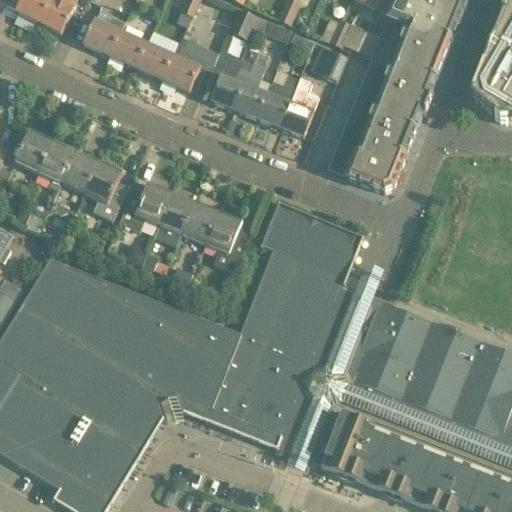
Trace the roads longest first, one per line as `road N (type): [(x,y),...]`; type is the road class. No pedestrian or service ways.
road 1 (residential): [(374,221),(0,54)]
road 2 (unknown): [(177,441),(178,364),(188,345),(261,351)]
